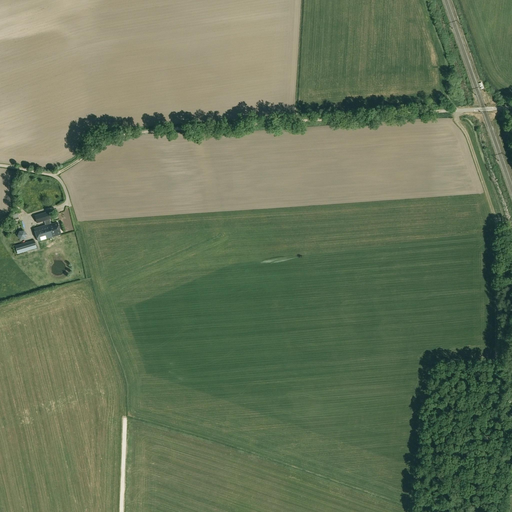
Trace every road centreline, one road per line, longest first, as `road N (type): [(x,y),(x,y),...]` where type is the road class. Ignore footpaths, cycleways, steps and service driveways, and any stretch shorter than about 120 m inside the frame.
road 1 (track): [(511,107),(131,132),(52,176)]
road 2 (track): [(70,206),(122,387),(119,511)]
road 3 (track): [(494,362),(496,221),(456,111)]
